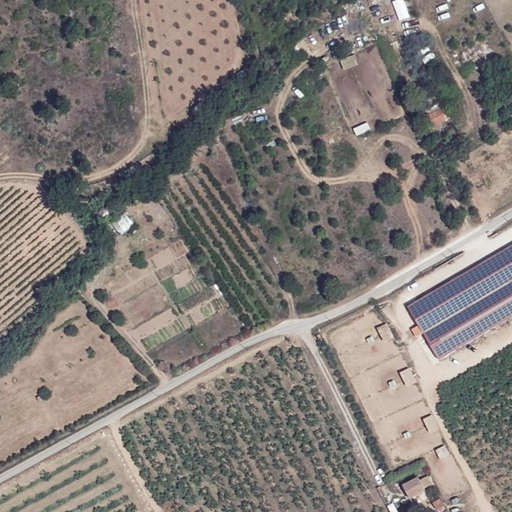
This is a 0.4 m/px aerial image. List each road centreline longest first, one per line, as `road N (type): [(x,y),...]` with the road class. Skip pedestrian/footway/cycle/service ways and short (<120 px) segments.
road 1 (residential): [(0,480),(280,326),(323,315),(511,211)]
road 2 (track): [(302,321),(376,476)]
